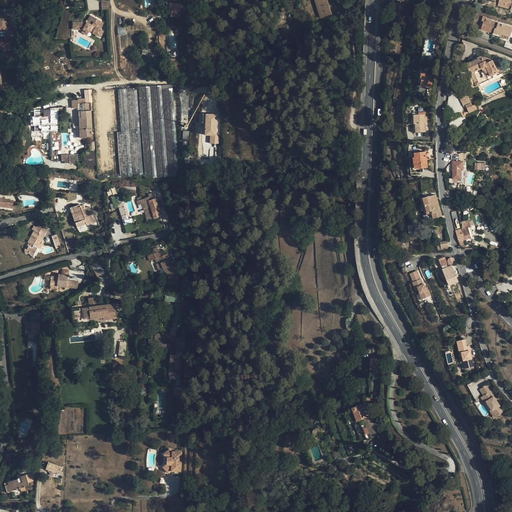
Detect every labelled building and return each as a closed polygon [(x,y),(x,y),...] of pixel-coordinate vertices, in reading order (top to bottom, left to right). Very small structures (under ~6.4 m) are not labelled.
[(166,0),(166,1),(176,3),(175,8),(179,10),(181,4),(181,0),(166,0)] [(316,0),(322,18),(332,15),(327,0),(316,0)] [(408,3),(408,0),(397,0),(395,14),(402,15),(405,2),(408,3)] [(511,1),(507,0),(500,0),(499,6),(511,9),(511,1)] [(103,22),(91,15),(89,19),(91,21),(93,22),(92,25),(90,24),(87,22),(73,22),(73,29),(83,29),(89,32),(89,31),(100,37),(103,31),(99,29),(103,22)] [(396,27),(395,32),(401,33),(403,22),(407,22),(407,20),(397,18),(395,26),(396,27)] [(511,27),(498,23),(486,19),(485,22),(483,21),(481,27),(481,29),(489,31),(488,34),(492,35),(493,33),(496,34),(495,36),(508,39),(509,36),(510,36),(511,29),(511,27)] [(443,23),(430,21),(429,27),(428,27),(426,36),(430,37),(430,34),(438,35),(437,38),(435,50),(438,50),(441,36),(444,37),(445,30),(444,30),(441,30),(442,29),(443,23)] [(7,29),(4,29),(5,38),(8,38),(10,38),(13,38),(12,29),(7,29)] [(190,71),(199,70),(198,64),(198,56),(197,51),(203,50),(202,42),(201,37),(197,38),(198,43),(194,44),(188,45),(190,71)] [(5,38),(0,38),(0,40),(0,48),(1,49),(1,48),(10,47),(10,41),(8,42),(8,38),(5,38)] [(470,62),(465,64),(470,73),(473,72),(482,68),(483,71),(484,70),(485,73),(489,80),(499,75),(498,73),(501,71),(499,66),(495,68),(492,60),(481,56),(477,58),(470,62)] [(482,68),(473,72),(478,82),(479,84),(489,80),(485,73),(484,70),(483,71),(482,68)] [(432,75),(425,74),(421,73),(420,79),(421,80),(420,85),(420,86),(430,87),(432,75)] [(471,76),(460,84),(465,90),(474,83),(471,76)] [(172,84),(138,87),(146,178),(179,176),(172,84)] [(140,131),(137,87),(115,89),(91,91),(95,136),(96,163),(98,178),(121,177),(143,175),(140,131)] [(502,88),(488,94),(490,97),(503,91),(502,88)] [(471,102),(466,92),(459,96),(464,106),(471,102)] [(200,153),(219,154),(219,135),(217,135),(218,119),(217,119),(217,107),(215,107),(216,94),(202,94),(200,153)] [(87,103),(85,103),(86,111),(79,111),(79,118),(79,126),(76,126),(76,130),(77,130),(77,131),(76,131),(76,132),(77,132),(77,136),(76,136),(76,138),(80,138),(87,137),(87,136),(92,136),(91,111),(92,110),(92,103),(87,103)] [(52,108),(52,111),(44,111),(44,110),(35,110),(35,116),(32,116),(32,126),(36,126),(36,131),(43,131),(44,138),(52,138),(52,144),(52,149),(52,160),(60,160),(60,131),(59,131),(59,108),(52,108)] [(427,114),(413,115),(414,124),(415,132),(426,132),(426,123),(425,119),(427,119),(427,114)] [(426,158),(425,151),(414,153),(414,157),(415,157),(416,163),(415,164),(415,168),(428,167),(427,158),(426,158)] [(94,152),(84,153),(85,166),(95,165),(94,152)] [(65,164),(78,163),(78,155),(62,156),(62,161),(65,161),(65,164)] [(452,161),(453,179),(461,179),(461,170),(463,170),(463,161),(452,161)] [(461,179),(453,179),(453,183),(463,182),(463,181),(464,181),(463,172),(466,172),(465,161),(463,161),(463,170),(461,170),(461,179)] [(117,206),(125,235),(136,232),(132,218),(127,219),(123,204),(122,205),(118,191),(108,194),(112,207),(117,206)] [(433,219),(442,216),(435,194),(421,199),(426,215),(432,213),(433,219)] [(0,206),(13,208),(14,201),(3,200),(3,198),(0,197),(0,206)] [(159,210),(156,198),(149,200),(148,197),(142,199),(137,201),(138,205),(142,204),(142,206),(143,208),(144,208),(148,220),(160,216),(158,212),(158,210),(159,210)] [(85,208),(82,209),(81,206),(80,205),(79,205),(78,205),(70,208),(72,213),(77,227),(87,224),(91,222),(91,224),(96,222),(92,211),(91,211),(89,206),(85,208)] [(488,213),(481,215),(483,223),(490,221),(488,213)] [(468,219),(461,222),(463,228),(460,229),(455,231),(460,246),(463,244),(465,244),(464,240),(471,237),(468,227),(470,226),(468,219)] [(32,229),(34,231),(34,230),(40,233),(42,230),(46,232),(48,228),(39,223),(36,227),(34,226),(32,229)] [(26,249),(25,248),(25,249),(25,250),(25,251),(26,252),(27,253),(28,253),(29,253),(29,252),(30,252),(34,254),(35,253),(37,249),(37,248),(37,247),(40,249),(44,241),(42,240),(44,236),(46,232),(42,230),(40,233),(34,230),(34,231),(28,242),(29,243),(27,245),(28,246),(26,249)] [(56,234),(51,236),(56,249),(61,247),(56,234)] [(442,248),(449,247),(448,240),(441,241),(442,248)] [(149,261),(155,259),(153,253),(147,256),(149,261)] [(161,256),(159,257),(161,263),(157,264),(156,264),(158,270),(163,269),(165,272),(166,272),(169,279),(170,279),(175,277),(177,276),(178,276),(175,268),(173,264),(171,265),(169,262),(169,260),(170,260),(169,257),(167,254),(161,256)] [(442,267),(447,264),(444,256),(439,259),(442,267)] [(443,269),(445,274),(447,280),(449,285),(458,281),(452,266),(448,267),(443,269)] [(58,277),(51,276),(50,288),(57,289),(57,285),(66,287),(71,287),(72,281),(67,281),(69,271),(63,270),(62,274),(58,274),(58,277)] [(409,274),(412,282),(420,279),(417,270),(409,274)] [(412,282),(416,291),(418,290),(419,293),(421,299),(429,296),(427,289),(425,289),(424,287),(423,283),(422,283),(420,279),(412,282)] [(97,297),(89,298),(90,306),(97,305),(97,297)] [(89,306),(71,309),(72,314),(73,323),(84,322),(84,319),(84,318),(90,317),(90,319),(103,317),(103,320),(117,318),(116,306),(120,306),(119,303),(116,303),(108,304),(97,305),(90,306),(89,306)] [(40,333),(40,322),(40,321),(45,322),(45,315),(41,314),(41,313),(36,314),(36,322),(26,322),(26,333),(28,333),(37,333),(40,333)] [(185,338),(178,337),(176,352),(177,352),(177,355),(171,354),(170,369),(175,369),(175,376),(181,376),(181,370),(182,363),(183,352),(184,352),(185,338)] [(127,340),(120,339),(118,355),(125,356),(127,340)] [(461,352),(462,356),(463,360),(464,360),(466,368),(473,367),(469,346),(466,346),(465,339),(457,341),(459,353),(461,352)] [(445,353),(448,364),(453,362),(450,351),(445,353)] [(381,359),(370,358),(370,369),(381,370),(381,359)] [(181,387),(174,387),(173,395),(181,396),(181,387)] [(497,416),(504,411),(490,391),(483,396),(497,416)] [(496,417),(497,416),(483,396),(482,397),(496,417)] [(367,440),(377,435),(369,416),(371,415),(370,412),(370,407),(370,397),(363,397),(363,398),(363,403),(357,405),(351,407),(356,421),(359,420),(367,440)] [(387,432),(379,435),(382,442),(390,439),(387,432)] [(181,452),(173,452),(170,449),(166,453),(165,454),(168,458),(169,457),(169,465),(165,468),(169,473),(172,470),(176,471),(180,471),(181,452)] [(58,465),(48,462),(46,469),(56,472),(59,473),(61,467),(58,465)] [(34,477),(33,473),(26,475),(28,483),(35,481),(34,477)] [(26,475),(21,476),(18,479),(4,483),(7,492),(7,493),(14,492),(13,490),(20,488),(21,491),(26,491),(25,486),(29,485),(28,483),(26,475)]
